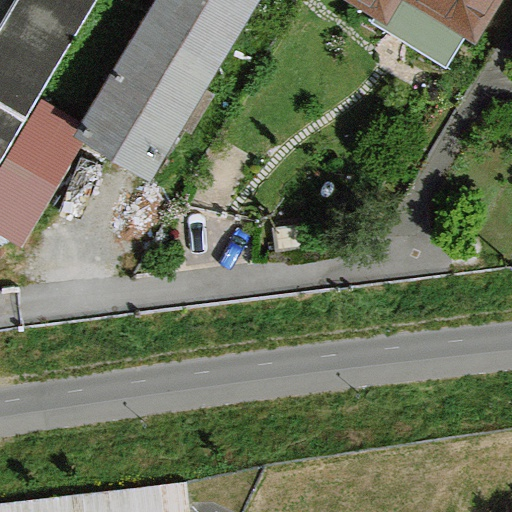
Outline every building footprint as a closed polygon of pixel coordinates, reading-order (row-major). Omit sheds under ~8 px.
[(27,0),(0,45),(0,171),(15,147),(104,0),(27,0)] [(164,0),(108,90),(177,133),(259,0),(164,0)] [(358,0),(388,18),(398,0),(414,0),(474,34),(493,0),(358,0)] [(63,174),(15,147),(0,171),(0,229),(21,243),(63,174)] [(0,499),(0,511),(188,511),(188,503),(185,476),(0,499)]
